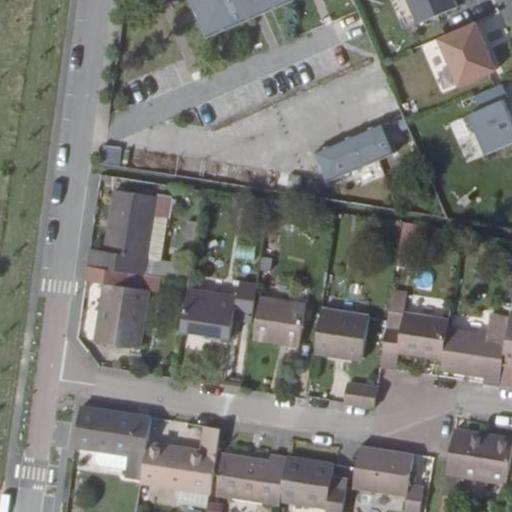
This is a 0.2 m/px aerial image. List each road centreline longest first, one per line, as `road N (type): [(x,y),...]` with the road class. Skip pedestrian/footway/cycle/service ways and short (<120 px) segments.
road 1 (residential): [(511,405),(459,396),(369,427),(48,378)]
road 2 (residential): [(98,0),(48,378)]
road 3 (residential): [(48,378),(28,511)]
